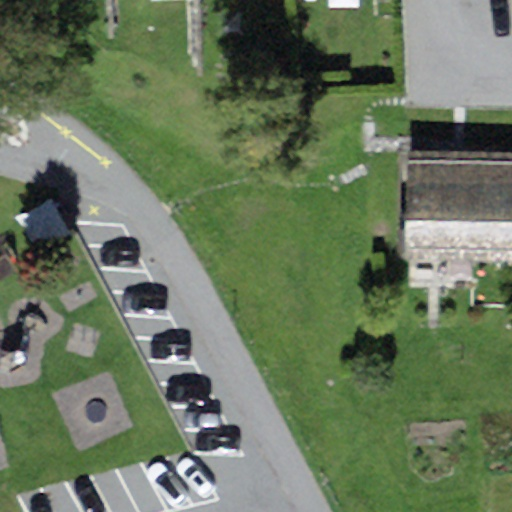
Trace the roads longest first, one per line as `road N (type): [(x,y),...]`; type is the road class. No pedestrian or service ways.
road 1 (residential): [(147,209),(316,511)]
road 2 (residential): [(435,0),(466,58),(511,86)]
